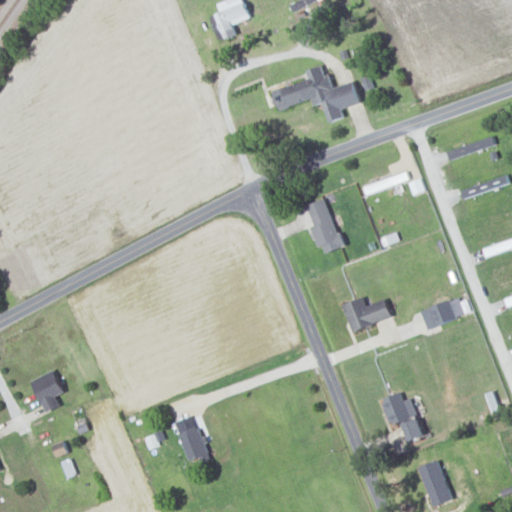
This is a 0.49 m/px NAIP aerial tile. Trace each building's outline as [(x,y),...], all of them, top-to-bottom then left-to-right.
[(252,17),(247,0),(243,0),(242,0),(224,0),(219,1),(222,11),(218,12),(224,33),(236,30),(234,22),(252,17)] [(276,89),(282,108),(314,99),(315,104),(325,101),(331,121),(346,116),(344,107),(363,101),(356,80),(333,87),(326,64),(308,69),(311,78),(276,89)] [(452,159),(492,146),(489,137),(449,150),(452,159)] [(412,179),(409,170),(365,185),(368,194),(412,179)] [(495,186),(492,179),(464,190),(466,197),(495,186)] [(327,197),(308,204),(316,226),(314,227),(324,253),(345,245),(327,197)] [(354,330),(394,316),(387,298),(368,304),(365,296),(344,303),(354,330)] [(421,309),(429,329),(458,318),(450,298),(421,309)] [(57,395),(65,392),(56,370),(34,378),(46,411),(61,406),(57,395)] [(426,435),(412,396),(405,399),(402,392),(383,398),(392,424),(402,421),(409,441),(426,435)] [(211,459),(199,427),(181,434),(190,460),(200,456),(203,462),(211,459)] [(67,477),(77,474),(72,457),(62,460),(67,477)] [(433,505),(452,500),(442,460),(422,465),(433,505)]
